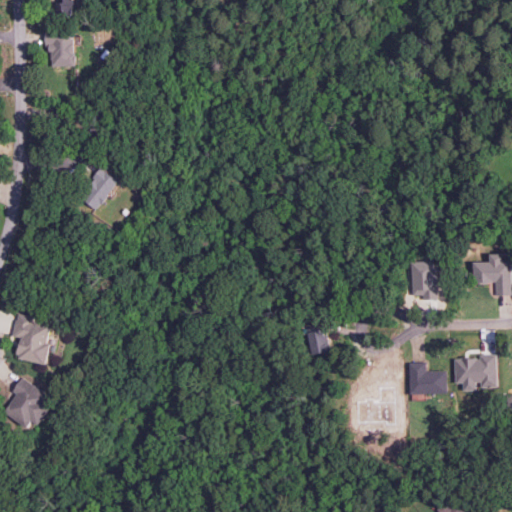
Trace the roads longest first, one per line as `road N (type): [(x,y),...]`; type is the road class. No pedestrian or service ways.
road 1 (residential): [(0,285),(15,258),(23,212),(19,0)]
road 2 (residential): [(511,323),(381,328)]
